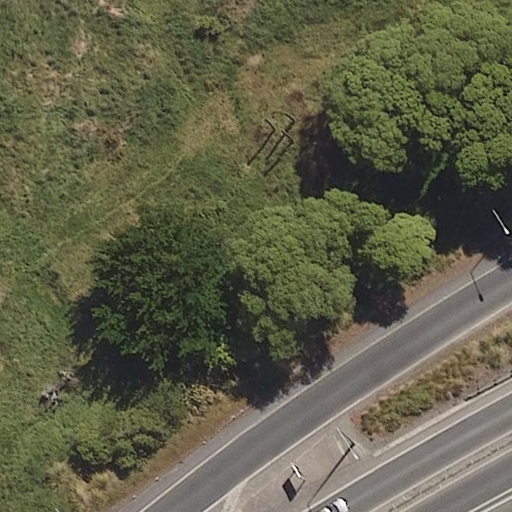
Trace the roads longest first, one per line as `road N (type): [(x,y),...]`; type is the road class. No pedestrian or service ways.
road 1 (motorway): [(176,511),(345,385),(511,284)]
road 2 (motorway): [(359,511),(511,424)]
